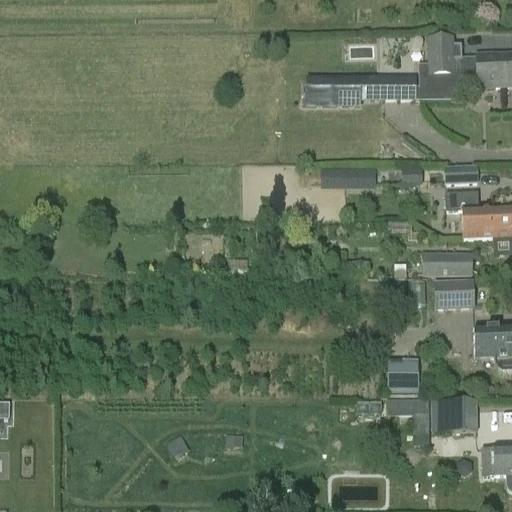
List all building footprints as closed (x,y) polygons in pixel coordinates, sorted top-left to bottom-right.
[(419,91),(415,91),(415,104),(461,102),(461,90),(478,90),(478,93),(511,91),(511,58),(476,60),(476,62),(459,62),(459,50),(453,51),(453,42),(428,43),(429,69),(419,69),(419,91)] [(414,82),(306,85),(307,112),(361,111),(361,105),(415,104),(415,91),(414,82)] [(421,170),(401,171),(402,188),(421,188),(421,170)] [(475,171),(444,172),(444,188),(476,187),(475,171)] [(320,172),(320,192),(374,192),(374,172),(320,172)] [(476,196),(444,198),(445,216),(461,215),(462,242),(493,241),(491,211),(477,212),(476,196)] [(511,210),(491,211),(493,241),(511,240),(511,210)] [(470,259),(423,259),(423,279),(470,279),(470,259)] [(238,273),(247,273),(247,263),(227,263),(227,280),(238,280),(238,273)] [(247,273),(238,273),(238,280),(238,282),(253,282),(253,273),(247,273)] [(471,285),(434,287),(435,313),(472,312),(471,285)] [(511,330),(472,332),(473,362),(498,362),(498,367),(501,370),(505,373),(511,372),(511,330)] [(386,364),(386,397),(418,397),(417,363),(386,364)] [(386,404),(386,420),(413,420),(413,437),(428,437),(428,404),(386,404)] [(475,404),(430,405),(431,437),(476,436),(475,404)] [(9,407),(0,407),(0,422),(8,423),(9,407)] [(226,440),(226,452),(231,452),(231,450),(241,451),(241,440),(238,440),(238,435),(230,435),(230,440),(226,440)] [(174,443),(167,447),(174,460),(181,456),(182,458),(187,455),(183,447),(178,450),(174,443)] [(511,451),(492,452),(479,453),(480,459),(480,479),(492,479),(492,480),(505,480),(506,491),(508,495),(511,497),(511,496),(511,451)]
